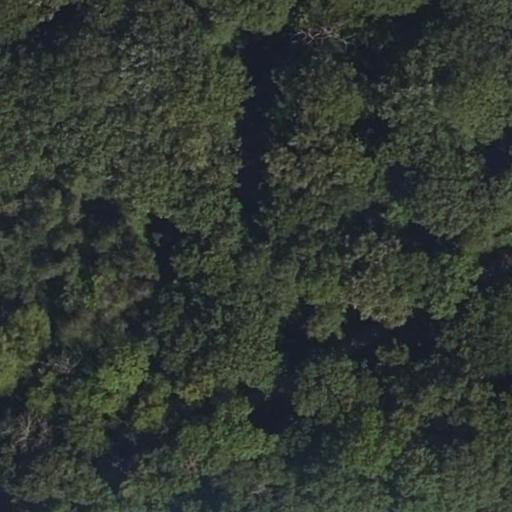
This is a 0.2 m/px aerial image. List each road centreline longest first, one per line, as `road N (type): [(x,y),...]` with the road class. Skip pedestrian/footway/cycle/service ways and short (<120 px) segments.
road 1 (track): [(511,250),(217,405)]
road 2 (track): [(13,511),(217,405)]
